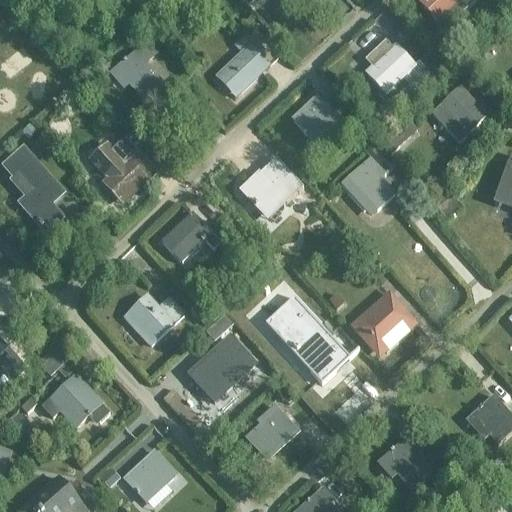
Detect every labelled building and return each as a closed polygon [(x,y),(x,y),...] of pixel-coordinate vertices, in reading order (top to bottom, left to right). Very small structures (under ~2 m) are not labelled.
[(426,0),(420,6),(439,25),(445,32),(466,11),(460,5),(465,0),(426,0)] [(402,28),(395,35),(403,43),(410,36),(402,28)] [(291,39),(285,45),(291,52),(297,46),(291,39)] [(270,70),(252,51),(243,41),(234,49),(243,59),(219,82),(236,101),(270,70)] [(451,43),(441,51),(452,66),(463,57),(451,43)] [(495,52),(487,43),(476,52),(484,61),(495,52)] [(397,50),(394,52),(387,44),(369,61),(376,69),(369,77),(387,96),(415,70),(397,50)] [(156,57),(147,47),(117,74),(145,105),(163,88),(144,67),(156,57)] [(426,57),(418,65),(429,77),(430,76),(435,81),(443,73),(435,64),(434,65),(426,57)] [(352,72),(345,78),(353,86),(360,81),(352,72)] [(467,138),(468,139),(488,120),(461,92),(433,118),(459,146),(467,138)] [(319,101),(294,124),(314,146),(339,124),(319,101)] [(32,128),(24,136),(28,141),(37,134),(32,128)] [(368,132),(357,131),(355,145),(367,147),(368,132)] [(396,135),(381,149),(390,158),(405,144),(396,135)] [(131,136),(95,168),(127,203),(156,176),(139,157),(145,151),(131,136)] [(381,183),(396,170),(372,144),(362,154),(372,163),(350,183),(377,214),(395,198),(381,183)] [(63,197),(24,153),(5,170),(14,180),(20,175),(36,193),(30,198),(30,199),(21,207),(37,225),(37,226),(41,231),(42,231),(46,235),(56,227),(62,222),(54,213),(50,208),(53,205),(63,197)] [(511,159),(496,203),(511,208),(511,159)] [(260,178),(242,195),(253,206),(253,207),(255,210),(256,209),(264,217),(278,204),(283,210),(303,191),(276,162),(260,178)] [(436,212),(446,225),(462,212),(452,199),(436,212)] [(173,252),(170,255),(182,268),(206,246),(214,254),(221,247),(193,217),(165,243),(173,252)] [(227,223),(220,230),(229,239),(236,233),(227,223)] [(337,297),(328,304),(336,313),(344,306),(337,297)] [(151,352),(186,319),(169,302),(160,311),(148,298),(123,322),(151,352)] [(410,335),(418,328),(390,298),(353,331),(372,353),(402,326),(410,335)] [(201,308),(191,317),(201,328),(211,318),(201,308)] [(220,324),(211,331),(221,342),(230,335),(220,324)] [(311,328),(291,346),(326,383),(317,392),(329,405),(358,379),(311,328)] [(0,382),(8,375),(14,383),(26,372),(0,343),(0,382)] [(215,358),(191,380),(214,408),(246,379),(253,373),(228,347),(215,358)] [(296,376),(308,365),(299,355),(288,366),(296,376)] [(66,368),(59,375),(66,382),(73,376),(66,368)] [(44,411),(54,421),(65,411),(81,428),(93,417),(101,426),(111,417),(102,408),(103,408),(77,380),(44,411)] [(285,389),(278,396),(288,406),(295,400),(285,389)] [(33,400),(39,407),(47,400),(46,399),(49,396),(44,390),(41,393),(40,393),(33,400)] [(466,426),(484,446),(490,440),(499,450),(511,437),(511,419),(495,400),(466,426)] [(278,414),(248,443),(267,463),(297,435),(278,414)] [(18,418),(6,429),(19,442),(30,431),(18,418)] [(413,456),(418,452),(409,442),(385,463),(414,494),(432,477),(413,456)] [(0,451),(0,479),(4,481),(12,456),(0,451)] [(155,456),(126,484),(148,507),(177,480),(155,456)] [(506,468),(499,461),(489,470),(495,478),(506,468)] [(467,468),(455,477),(466,490),(478,480),(467,468)] [(121,482),(111,472),(102,480),(112,490),(121,482)] [(335,482),(340,488),(350,478),(344,473),(335,482)] [(81,509),(58,482),(30,507),(34,511),(83,511),(81,509)] [(332,511),(329,507),(334,503),(324,492),(303,511),(332,511)]
